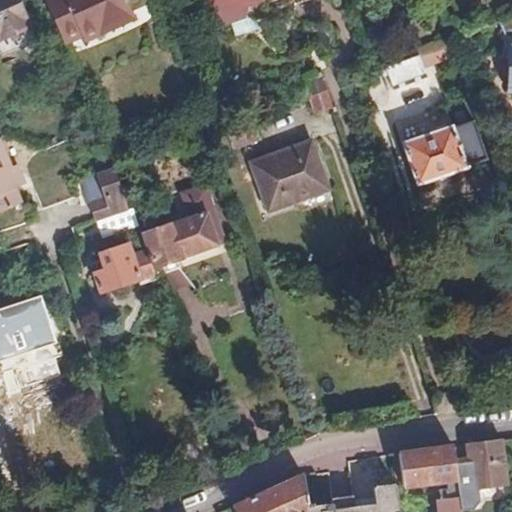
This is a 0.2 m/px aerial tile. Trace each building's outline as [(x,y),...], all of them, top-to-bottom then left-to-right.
[(0,0),(0,39),(23,29),(10,0),(0,0)] [(117,0),(39,0),(57,42),(78,33),(82,41),(127,21),(117,0)] [(290,14),(285,0),(251,0),(250,13),(256,17),(268,13),(276,19),(290,14)] [(285,0),(290,14),(297,11),(309,19),(320,15),(322,2),(326,0),(285,0)] [(0,39),(0,44),(25,33),(23,29),(0,39)] [(454,44),(431,53),(435,64),(459,55),(454,44)] [(435,64),(431,53),(379,73),(383,81),(389,79),(394,92),(426,80),(422,69),(435,64)] [(321,95),(310,99),(304,101),(310,118),(327,112),(321,95)] [(252,121),(222,132),(229,150),(258,139),(252,121)] [(452,127),(401,145),(416,188),(467,171),(466,168),(487,161),(474,123),(453,130),(452,127)] [(307,141),(247,165),(266,215),(326,192),(307,141)] [(0,172),(0,216),(12,212),(6,198),(10,197),(2,177),(0,172)] [(8,174),(2,177),(10,197),(17,193),(8,174)] [(99,207),(87,210),(89,219),(116,212),(109,183),(94,187),(99,207)] [(141,215),(129,219),(138,246),(146,267),(215,244),(202,204),(144,224),(141,215)] [(135,281),(149,276),(146,267),(138,246),(125,251),(123,245),(94,254),(98,266),(82,272),(89,293),(134,278),(135,281)] [(0,365),(54,346),(37,297),(0,308),(0,365)] [(465,470),(453,471),(456,493),(503,488),(498,442),(462,447),(465,470)] [(457,511),(456,493),(453,471),(450,448),(396,455),(401,490),(438,486),(439,498),(430,499),(432,507),(427,508),(427,511),(457,511)] [(300,479),(304,511),(395,511),(393,486),(368,489),(369,499),(348,501),(347,487),(346,474),(301,478),(300,479)] [(304,511),(300,479),(231,509),(231,511),(304,511)] [(369,499),(368,489),(367,485),(347,487),(348,501),(369,499)]
